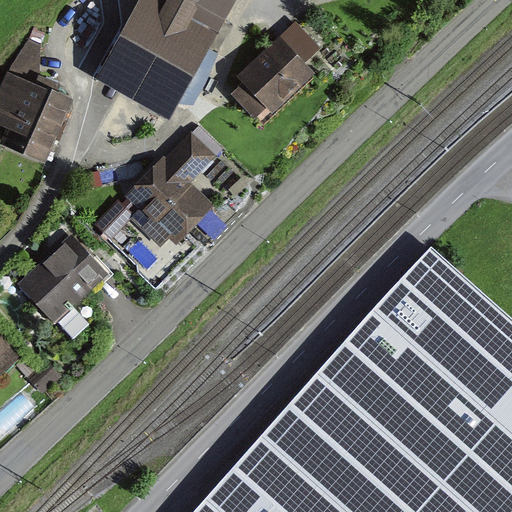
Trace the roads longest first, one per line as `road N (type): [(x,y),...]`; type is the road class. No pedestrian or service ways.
road 1 (tertiary): [(500,0),(0,473)]
road 2 (residential): [(148,511),(511,148)]
road 3 (residential): [(0,255),(73,148),(84,92),(57,50),(83,0)]
